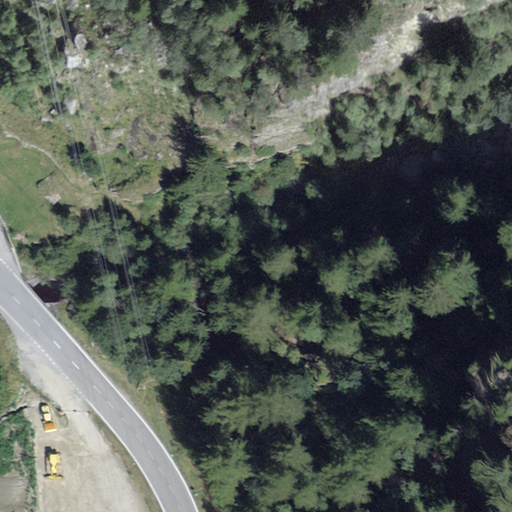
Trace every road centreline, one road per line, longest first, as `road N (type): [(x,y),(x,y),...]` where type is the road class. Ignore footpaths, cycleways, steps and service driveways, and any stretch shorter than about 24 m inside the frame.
road 1 (secondary): [(0,282),(133,431),(180,511)]
road 2 (track): [(57,345),(82,417),(116,463),(128,511)]
